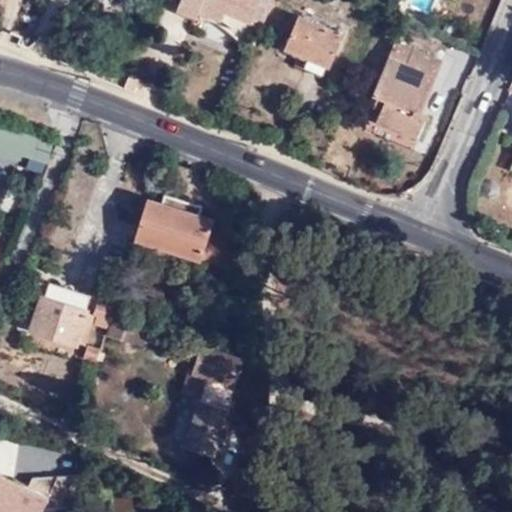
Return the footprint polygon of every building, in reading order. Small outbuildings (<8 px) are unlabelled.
[(250,0),(179,0),(175,11),(196,21),(199,14),(220,23),(224,12),(243,20),(250,0)] [(347,31),(303,12),(287,46),(331,66),(347,31)] [(386,101),(383,109),(378,120),(414,136),(422,118),(427,118),(428,116),(420,112),(441,62),(396,42),(372,95),(377,98),(386,101)] [(373,105),(383,109),(386,101),(377,98),(373,105)] [(163,195),(160,205),(196,217),(199,208),(163,195)] [(160,205),(144,199),(133,238),(220,268),(225,242),(209,237),(213,224),(196,217),(160,205)] [(41,297),(85,311),(90,296),(45,282),(42,292),(37,291),(33,305),(37,307),(41,297)] [(105,337),(115,302),(101,297),(95,316),(85,313),(85,311),(41,297),(37,307),(33,305),(28,321),(33,323),(30,331),(75,345),(77,340),(86,344),(90,332),(105,337)] [(126,325),(113,320),(110,330),(124,334),(126,325)] [(196,402),(221,424),(241,361),(231,358),(197,347),(189,372),(204,377),(196,402)] [(87,359),(97,363),(100,353),(90,350),(87,359)] [(241,361),(243,355),(233,352),(231,358),(241,361)] [(182,445),(211,454),(221,424),(196,402),(182,445)] [(64,511),(82,475),(33,479),(28,489),(14,482),(2,483),(0,483),(0,511),(64,511)]
